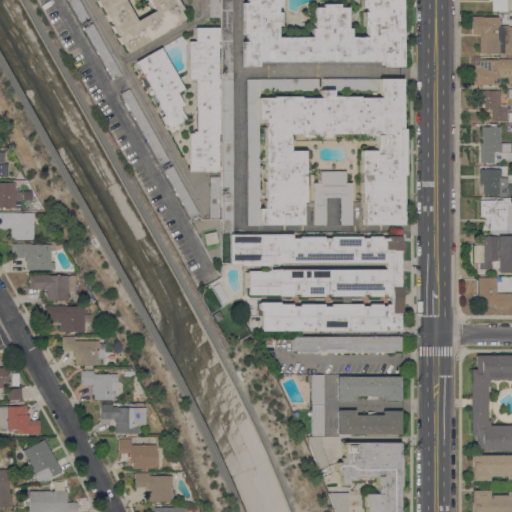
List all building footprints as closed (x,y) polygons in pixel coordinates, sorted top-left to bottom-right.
[(80,23),(66,0),(78,0),(89,18),(80,23)] [(122,44),(121,44),(117,38),(118,37),(115,32),(114,33),(110,26),(111,26),(100,6),(99,7),(96,0),(177,0),(182,9),(179,11),(184,19),(177,22),(178,24),(127,53),(122,44)] [(209,0),(219,0),(219,17),(209,17),(209,0)] [(221,0),(232,0),(232,73),(221,73),(221,0)] [(402,0),(402,67),(386,67),(386,62),(258,62),(258,67),(242,67),(242,42),(247,42),(247,35),(242,35),(242,3),(247,3),(247,0),(280,0),(280,8),(277,8),(277,13),(280,13),(280,26),(277,26),(277,37),(311,38),(311,29),(314,29),(314,7),(322,7),(322,4),(339,4),(339,7),(347,7),(347,28),(351,28),(351,37),(366,37),(366,26),(363,26),(363,12),(366,12),(366,8),(361,8),(361,0),(402,0)] [(506,0),(506,11),(491,11),(491,0),(506,0)] [(479,53),(479,35),(475,35),(475,28),(470,28),(470,17),(498,17),(498,26),(508,25),(508,27),(511,27),(511,41),(511,53),(511,57),(498,57),(498,53),(479,53)] [(83,28),(91,23),(121,76),(112,80),(83,28)] [(188,42),(195,42),(195,28),(218,28),(218,42),(217,42),(217,79),(219,79),(219,134),(217,134),(217,171),(188,171),(188,134),(193,134),(193,131),(195,131),(195,107),(195,79),(188,79),(188,42)] [(135,62),(160,48),(183,89),(176,93),(183,105),(179,107),(180,109),(185,119),(166,130),(159,118),(163,116),(156,104),(158,103),(135,62)] [(470,85),(470,68),(471,68),(471,58),(478,58),(478,60),(511,60),(511,88),(506,88),(506,77),(498,77),(498,85),(470,85)] [(221,208),(221,73),(232,73),(232,232),(221,232),(221,219),(221,208)] [(362,225),(362,203),(360,203),(360,151),(375,151),(375,136),(367,136),(367,134),(329,134),(329,137),(302,137),(302,134),(288,134),(288,137),(289,137),(289,151),(304,151),(304,202),(302,202),(302,225),(247,225),(246,79),(319,79),(319,91),(260,91),(260,99),(273,99),(273,96),(282,96),(282,97),(292,97),(292,96),(301,96),(301,98),(321,98),(321,90),(323,90),(323,79),(401,79),(402,129),(403,129),(403,175),(401,175),(401,225),(362,225)] [(120,94),(128,89),(169,162),(166,164),(165,162),(160,165),(120,94)] [(491,121),(491,110),(488,110),(488,108),(481,108),(481,91),(499,91),(499,105),(505,105),(505,107),(506,107),(506,121),(491,121)] [(479,143),(481,143),(481,127),(489,127),(489,125),(495,125),(495,127),(499,127),(499,144),(509,144),(510,152),(492,152),(492,157),(495,157),(495,162),(493,162),(493,163),(479,163),(479,143)] [(198,214),(190,219),(163,171),(172,166),(198,214)] [(500,170),(500,178),(507,178),(507,185),(511,185),(511,197),(506,197),(498,197),(498,194),(495,194),(495,198),(488,198),(488,195),(481,195),(481,193),(477,193),(477,185),(478,185),(478,178),(473,179),(473,175),(478,175),(478,170),(483,170),(483,167),(492,167),(492,170),(500,170)] [(351,225),(339,225),(340,197),(325,197),(325,225),(313,225),(313,184),(316,184),(316,181),(319,181),(319,172),(345,172),(345,183),(351,183),(351,225)] [(209,219),(209,177),(219,177),(219,208),(221,208),(221,219),(209,219)] [(0,183),(14,183),(14,192),(21,192),(20,201),(14,201),(14,208),(0,208),(0,183)] [(506,209),(511,209),(511,216),(507,216),(507,231),(506,231),(506,234),(488,234),(488,220),(489,220),(489,217),(478,217),(478,201),(502,201),(502,199),(502,198),(511,198),(511,205),(506,205),(506,209)] [(0,213),(32,213),(32,239),(10,239),(10,228),(0,228),(0,213)] [(291,235),(291,239),(298,239),(298,237),(323,237),(323,239),(329,239),(329,237),(361,237),(361,238),(367,238),(367,237),(393,237),(393,233),(398,233),(398,237),(400,237),(400,251),(399,251),(399,287),(400,287),(400,314),(399,314),(399,331),(348,331),(348,328),(345,328),(345,331),(313,331),(313,329),(311,329),(311,331),(260,331),(260,311),(258,311),(258,303),(279,303),(279,304),(291,304),(291,307),(298,307),(298,304),(323,304),(323,307),(329,307),(330,304),(361,304),(361,307),(367,307),(367,304),(381,304),(381,307),(384,307),(384,304),(388,304),(388,297),(384,297),(384,294),(381,294),(381,297),(367,297),(367,294),(361,294),(361,297),(329,297),(330,294),(323,294),(323,297),(298,297),(298,294),(292,294),(292,297),(277,297),(277,295),(247,295),(247,271),(268,271),(268,270),(384,270),(384,263),(279,263),(279,265),(271,265),(271,266),(240,266),(240,264),(229,264),(229,235),(291,235)] [(511,273),(497,273),(496,261),(491,261),(491,269),(478,269),(478,249),(481,249),(480,236),(511,236),(511,273)] [(25,270),(25,261),(22,261),(22,258),(10,258),(10,244),(30,244),(30,245),(49,245),(49,263),(53,263),(53,271),(47,271),(47,270),(25,270)] [(45,293),(45,289),(28,289),(28,284),(29,284),(29,280),(28,280),(28,275),(73,274),(74,291),(66,292),(66,300),(45,300),(45,293)] [(511,307),(493,307),(493,304),(476,304),(476,277),(495,278),(495,293),(511,293),(511,307)] [(58,323),(56,323),(56,320),(44,320),(44,306),(62,305),(62,307),(83,306),(83,315),(90,315),(90,330),(83,330),(83,331),(80,331),(80,333),(77,333),(77,331),(68,331),(68,334),(64,334),(64,332),(58,332),(58,323)] [(81,365),(81,366),(76,366),(76,365),(74,365),(74,357),(71,357),(71,351),(61,351),(61,336),(73,336),(73,341),(97,341),(97,349),(102,349),(102,359),(99,359),(98,365),(97,365),(81,365)] [(399,336),(399,351),(392,351),(392,352),(351,353),(351,351),(344,351),(344,353),(325,353),(325,351),(315,351),(315,353),(298,353),(298,351),(291,351),(290,337),(399,336)] [(511,450),(475,450),(475,437),(470,436),(470,370),(474,370),(474,355),(511,355),(511,380),(488,380),(488,386),(486,386),(486,421),(488,421),(488,426),(511,426),(511,450)] [(81,385),(80,371),(92,371),(92,374),(94,374),(110,374),(115,374),(116,382),(116,391),(112,391),(112,400),(93,400),(93,394),(90,394),(90,387),(92,387),(92,385),(81,385)] [(311,406),(311,383),(306,383),(306,376),(309,376),(309,375),(313,375),(313,376),(323,376),(323,406),(311,406)] [(336,376),(400,376),(400,400),(382,400),(382,396),(369,396),(369,399),(366,399),(366,396),(354,396),(354,401),(336,401),(336,376)] [(7,400),(6,389),(20,388),(21,399),(7,400)] [(114,433),(114,422),(113,422),(113,419),(99,419),(99,404),(111,404),(111,407),(117,407),(144,407),(144,424),(138,424),(138,434),(132,434),(132,433),(114,433)] [(0,406),(3,406),(19,406),(19,405),(25,405),(25,415),(28,415),(28,421),(38,421),(38,435),(27,435),(27,434),(17,434),(17,429),(0,429),(0,406)] [(309,437),(310,437),(311,406),(323,406),(323,436),(321,436),(321,437),(309,437)] [(400,410),(400,435),(348,434),(348,436),(337,436),(337,434),(336,434),(336,410),(354,410),(354,415),(366,415),(366,412),(369,412),(369,415),(382,415),(382,410),(400,410)] [(321,446),(328,466),(317,470),(309,447),(309,437),(321,437),(321,446)] [(36,481),(32,474),(33,473),(31,470),(30,471),(25,463),(27,462),(21,451),(43,439),(61,472),(47,479),(36,481)] [(155,468),(132,469),(132,463),(128,463),(128,453),(118,453),(117,439),(130,439),(130,445),(155,445),(155,452),(156,452),(156,456),(155,456),(155,459),(156,459),(156,461),(155,461),(155,462),(156,462),(156,464),(155,464),(155,468)] [(343,442),(399,443),(399,455),(400,455),(400,487),(398,487),(398,497),(400,497),(400,507),(398,507),(398,511),(400,511),(365,511),(365,500),(364,500),(364,494),(376,494),(377,486),(375,486),(375,476),(364,476),(364,478),(360,478),(360,476),(359,476),(359,478),(355,478),(355,481),(347,481),(347,486),(340,485),(340,475),(338,475),(338,472),(336,472),(336,463),(340,463),(340,458),(343,458),(343,442)] [(511,455),(511,479),(506,479),(506,476),(489,476),(489,481),(471,481),(471,455),(511,455)] [(170,461),(176,459),(179,468),(173,470),(170,461)] [(0,470),(8,470),(8,491),(9,491),(9,493),(11,493),(11,506),(0,506),(0,470)] [(134,473),(147,473),(147,475),(150,475),(150,476),(170,476),(170,502),(146,502),(147,496),(147,493),(150,493),(150,490),(146,490),(146,487),(134,487),(134,473)] [(511,511),(471,511),(471,490),(489,490),(489,495),(506,495),(506,492),(511,492),(511,511)] [(28,511),(28,491),(65,491),(65,502),(76,502),(76,511),(28,511)] [(334,511),(327,493),(348,493),(347,511),(334,511)]
